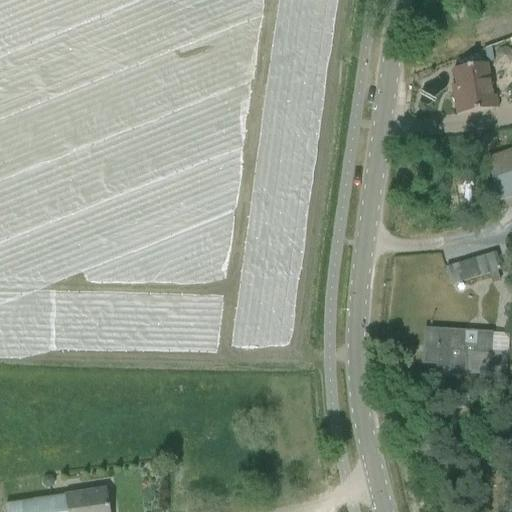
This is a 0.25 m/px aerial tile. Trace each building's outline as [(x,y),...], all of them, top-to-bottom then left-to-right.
[(453,95),(456,117),(494,111),(487,66),(453,71),(456,95),(453,95)] [(511,195),(511,152),(484,162),(497,200),(511,195)] [(458,187),(461,199),(471,197),(469,185),(458,187)] [(445,270),(450,286),(501,271),(496,254),(445,270)] [(490,354),(491,335),(444,332),(424,331),(422,365),(437,366),(436,377),(464,378),(465,374),(505,376),(506,355),(490,354)] [(446,392),(451,412),(465,409),(460,388),(446,392)] [(42,481),(42,485),(44,488),(48,489),(51,486),(52,482),(49,479),(45,479),(42,481)] [(5,507),(6,511),(107,511),(105,492),(5,507)]
